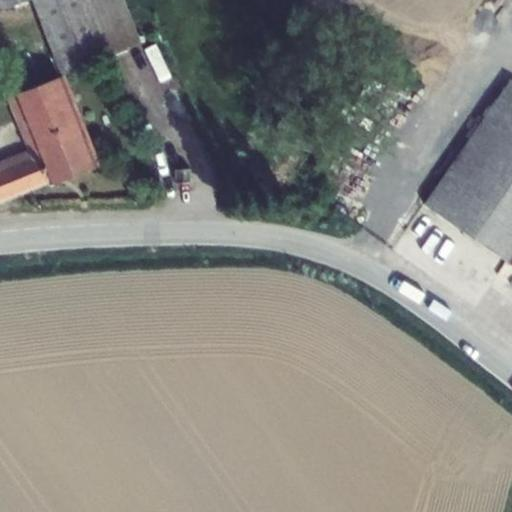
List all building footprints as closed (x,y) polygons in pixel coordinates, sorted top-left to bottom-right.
[(0,0),(0,7),(2,11),(28,0),(0,0)] [(33,0),(63,75),(110,58),(109,56),(141,45),(124,0),(33,0)] [(14,95),(38,154),(0,169),(0,202),(98,164),(63,75),(14,95)] [(511,80),(425,204),(511,264),(511,80)] [(190,170),(176,170),(176,183),(190,183),(190,170)]
